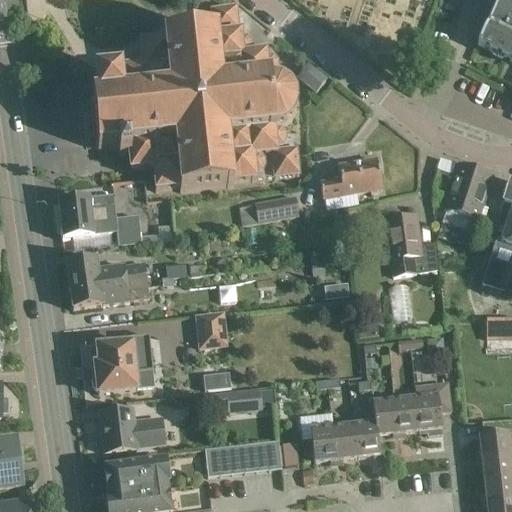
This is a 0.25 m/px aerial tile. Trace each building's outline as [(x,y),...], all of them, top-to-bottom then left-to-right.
[(511,0),(499,0),(477,46),(511,63),(511,0)] [(280,83),(270,82),(270,80),(274,79),(275,76),(277,72),(276,64),(271,61),(266,61),(265,56),(249,57),(251,53),(250,45),(247,41),(241,41),(240,35),(239,36),(236,11),(212,14),(212,21),(204,22),(205,31),(207,31),(207,35),(164,40),(164,44),(140,47),(142,67),(119,70),(119,72),(116,72),(116,71),(113,67),(110,65),(105,65),(100,68),(98,74),(94,74),(97,99),(91,99),(92,102),(90,102),(91,106),(93,106),(94,115),(91,115),(91,122),(94,122),(95,131),(93,131),(93,136),(96,136),(98,147),(96,147),(96,151),(98,150),(98,153),(118,151),(119,159),(128,159),(130,173),(152,170),(154,194),(180,191),(180,195),(232,188),(232,185),(298,178),(295,153),(287,154),(286,148),(282,148),(285,144),(294,143),(293,137),(283,137),(280,133),(275,132),(275,130),(286,127),(290,123),(292,120),(293,118),(295,114),(296,109),(294,98),(292,94),(291,91),(290,88),(282,84),(280,83)] [(315,96),(325,84),(308,70),(298,82),(315,96)] [(340,182),(319,185),(322,202),(351,198),(380,193),(380,192),(376,164),(338,170),(337,170),(340,182)] [(492,178),(458,167),(456,173),(453,172),(451,179),(437,175),(433,186),(433,198),(437,200),(434,209),(443,212),(444,212),(446,213),(446,215),(477,225),(492,178)] [(511,185),(509,185),(502,205),(503,205),(490,244),(495,245),(482,287),(504,293),(511,269),(511,185)] [(89,202),(57,206),(62,243),(93,239),(93,238),(115,236),(118,249),(140,247),(137,220),(115,223),(113,201),(90,204),(89,202)] [(298,221),(295,201),(254,208),(254,209),(238,212),(241,231),(257,228),(298,221)] [(385,224),(393,280),(423,276),(423,277),(438,274),(436,247),(419,250),(415,220),(385,224)] [(463,236),(458,250),(467,252),(471,239),(463,236)] [(341,239),(331,240),(334,262),(345,260),(341,239)] [(65,266),(70,300),(94,297),(94,293),(99,292),(100,300),(107,299),(107,301),(115,300),(114,293),(126,291),(127,296),(147,293),(144,268),(124,270),(124,268),(98,272),(97,262),(65,266)] [(185,265),(166,267),(167,280),(186,278),(185,265)] [(325,278),(323,265),(311,266),(312,280),(325,278)] [(201,267),(190,269),(191,280),(202,279),(201,267)] [(338,287),(323,289),(325,302),(339,300),(338,287)] [(148,302),(147,293),(127,296),(126,291),(114,293),(115,300),(107,301),(107,299),(100,300),(99,292),(94,293),(94,297),(70,300),(72,313),(148,302)] [(222,318),(196,321),(200,352),(225,349),(222,318)] [(511,323),(485,324),(486,349),(511,349),(511,323)] [(377,324),(357,327),(359,341),(378,339),(377,324)] [(96,380),(92,385),(93,392),(97,396),(98,398),(137,393),(135,376),(152,374),(148,339),(130,341),(131,347),(96,351),(98,368),(94,368),(96,380)] [(421,344),(408,345),(409,353),(422,352),(421,344)] [(398,354),(409,353),(408,345),(397,346),(398,354)] [(375,349),(363,350),(364,358),(376,357),(375,349)] [(364,363),(366,374),(377,373),(376,362),(364,363)] [(228,377),(203,380),(205,395),(230,392),(228,377)] [(338,383),(326,384),(327,393),(340,391),(338,383)] [(316,394),(327,393),(326,384),(315,386),(316,394)] [(369,386),(358,387),(358,395),(370,394),(369,386)] [(446,386),(413,389),(414,399),(418,434),(420,433),(420,436),(427,436),(427,440),(442,438),(443,438),(442,431),(440,417),(450,416),(446,386)] [(2,402),(2,387),(0,387),(0,421),(2,422),(2,419),(8,419),(8,402),(2,402)] [(258,394),(200,400),(202,414),(228,411),(228,417),(260,413),(258,394)] [(414,399),(394,402),(397,436),(418,434),(414,399)] [(394,402),(371,404),(374,425),(375,424),(376,438),(397,436),(394,402)] [(131,414),(100,418),(104,456),(136,452),(136,451),(164,448),(161,423),(133,427),(133,425),(131,414)] [(329,418),(299,421),(301,444),(310,443),(313,465),(334,463),(331,429),(329,418)] [(374,425),(353,427),(357,461),(379,458),(376,438),(375,424),(374,425)] [(478,441),(480,463),(511,459),(511,425),(481,427),(482,441),(478,441)] [(353,427),(331,429),(334,463),(357,461),(353,427)] [(0,472),(20,470),(18,446),(0,448),(0,472)] [(295,447),(282,449),(284,470),(298,469),(295,447)] [(203,456),(206,484),(279,476),(277,448),(203,456)] [(511,459),(480,463),(483,485),(511,481),(511,459)] [(165,464),(104,472),(106,494),(110,494),(111,502),(105,503),(106,511),(169,511),(166,487),(168,487),(165,464)] [(20,470),(0,472),(0,496),(23,494),(20,470)] [(311,473),(301,475),(303,488),(313,487),(311,473)] [(511,481),(483,485),(485,506),(511,503),(511,481)] [(511,511),(511,503),(485,506),(485,511),(511,511)]
